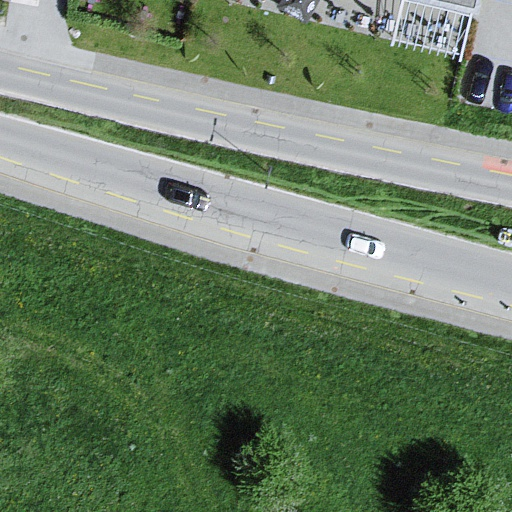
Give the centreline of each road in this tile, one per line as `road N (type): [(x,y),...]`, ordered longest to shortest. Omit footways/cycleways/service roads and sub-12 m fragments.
road 1 (unclassified): [(0,130),(160,190),(511,285)]
road 2 (unclassified): [(511,185),(0,80)]
